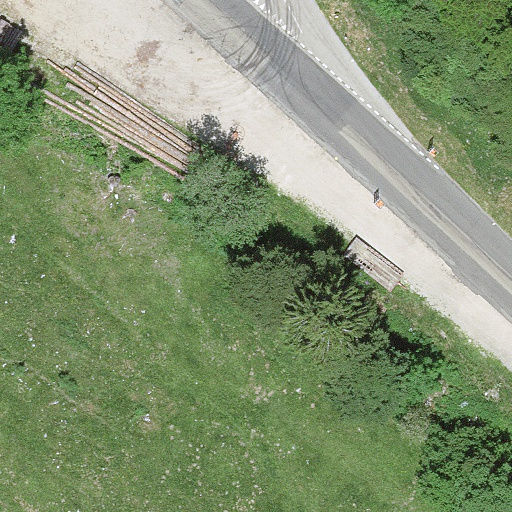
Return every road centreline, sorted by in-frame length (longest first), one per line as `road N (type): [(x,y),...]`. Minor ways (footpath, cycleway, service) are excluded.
road 1 (tertiary): [(307,93),(511,286)]
road 2 (tertiary): [(206,0),(307,93)]
